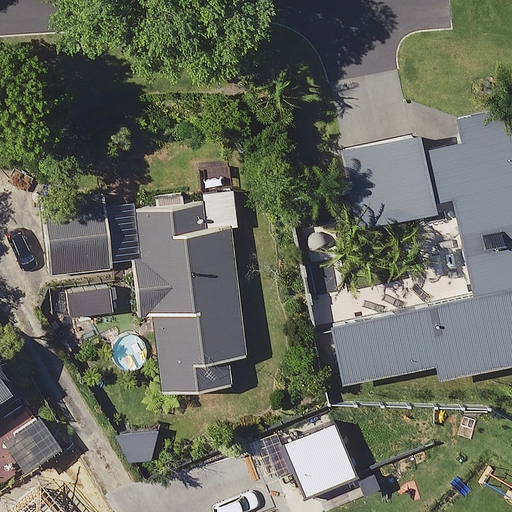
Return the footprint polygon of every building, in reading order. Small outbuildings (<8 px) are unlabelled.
[(511,112),(468,121),(473,147),(434,155),(431,139),(350,155),(365,229),(465,209),(484,300),(342,329),(354,384),(447,365),(450,379),(511,365),(511,112)] [(240,190),(142,197),(146,255),(138,256),(142,317),(163,316),(168,395),(254,389),(240,190)] [(114,202),(52,207),(61,317),(123,312),(114,202)] [(0,413),(27,395),(0,354),(0,413)] [(75,464),(45,417),(9,440),(40,487),(75,464)] [(164,427),(118,426),(118,459),(164,459),(164,427)]
